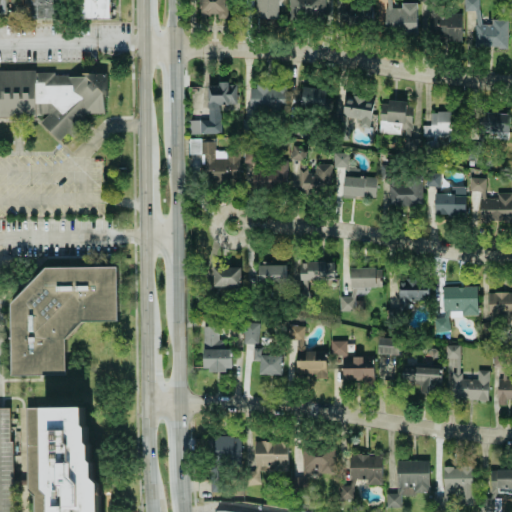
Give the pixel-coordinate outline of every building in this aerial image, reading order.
[(26,0),(27,18),(58,19),(58,0),(26,0)] [(84,0),(84,18),(109,18),(109,0),(84,0)] [(200,0),(200,15),(217,15),(216,18),(226,18),(226,0),(200,0)] [(277,18),(277,0),(254,0),(254,18),(277,18)] [(287,0),(288,18),(330,18),(329,0),(287,0)] [(416,3),(400,3),(400,8),(388,8),(388,0),(375,0),(376,29),(416,29),(416,3)] [(463,0),(463,11),(478,11),(478,0),(463,0)] [(349,25),(373,24),(372,6),(348,7),(349,25)] [(460,12),(429,12),(429,38),(444,38),(444,41),(460,41),(460,12)] [(507,20),(490,19),(490,24),(474,24),(473,47),(507,47),(507,20)] [(0,73),(0,117),(43,116),(44,134),(86,132),(85,114),(100,113),(99,70),(0,73)] [(207,84),(207,120),(188,120),(188,134),(221,134),(220,109),(237,109),(236,84),(207,84)] [(249,86),(249,111),(285,112),(285,87),(249,86)] [(329,88),(302,87),(301,109),(328,111),(329,88)] [(341,116),(360,119),(358,126),(369,128),(373,99),(345,95),(341,116)] [(379,133),(400,134),(400,131),(410,132),(411,102),(387,102),(387,109),(380,108),(379,133)] [(422,125),(422,138),(456,138),(455,111),(429,112),(429,125),(422,125)] [(484,132),(509,133),(509,113),(484,113),(484,132)] [(418,149),(419,138),(405,137),(404,149),(418,149)] [(203,154),(204,183),(248,183),(248,171),(240,171),(240,151),(214,151),(214,139),(188,139),(188,154),(203,154)] [(306,148),(291,146),(289,159),(304,161),(306,148)] [(347,167),(347,153),(333,152),(333,167),(347,167)] [(253,165),(253,187),(286,186),(286,164),(253,165)] [(331,164),(314,164),(314,171),(298,171),(298,192),(331,193),(331,164)] [(376,177),(343,176),(342,196),(375,198),(376,177)] [(387,204),(421,205),(421,177),(409,176),(409,184),(388,183),(387,204)] [(511,193),(495,192),(495,198),(484,198),(484,177),(468,177),(468,191),(479,191),(479,221),(511,222),(511,193)] [(434,193),(433,215),(464,216),(465,187),(450,186),(449,193),(434,193)] [(300,262),(300,280),(333,280),(333,261),(300,262)] [(257,284),(286,284),(286,264),(257,265),(257,284)] [(11,376),(65,375),(65,339),(81,321),(117,321),(117,267),(44,268),(10,304),(11,376)] [(240,267),(212,267),(212,288),(240,288),(240,267)] [(381,287),(381,268),(350,268),(350,287),(381,287)] [(419,279),(398,278),(398,301),(428,302),(428,285),(418,285),(419,279)] [(477,315),(476,286),(442,287),(442,310),(434,310),(434,333),(449,332),(449,316),(477,315)] [(511,291),(487,292),(487,316),(506,315),(506,325),(511,324),(511,291)] [(339,311),(354,311),(354,297),(339,297),(339,311)] [(281,375),(282,356),(258,355),(259,322),(244,321),(243,350),(251,350),(251,360),(259,361),(258,374),(281,375)] [(303,339),(303,326),(289,325),(288,339),(303,339)] [(231,349),(223,349),(223,340),(218,340),(218,326),(202,326),(203,370),(231,370),(231,349)] [(399,338),(378,338),(377,353),(399,354),(399,338)] [(346,340),(330,340),(330,356),(346,355),(346,340)] [(445,345),(445,358),(459,357),(459,345),(445,345)] [(296,350),(295,373),(314,374),(314,378),(326,378),(326,351),(296,350)] [(373,357),(342,356),(342,380),(372,381),(373,357)] [(440,386),(440,367),(403,367),(403,382),(420,382),(420,393),(430,393),(430,386),(440,386)] [(487,400),(488,370),(476,370),(476,379),(461,378),(461,374),(452,374),(451,399),(487,400)] [(511,402),(511,384),(511,376),(495,376),(496,405),(506,405),(506,403),(511,402)] [(100,511),(99,480),(90,480),(87,406),(26,409),(30,511),(100,511)] [(240,436),(213,437),(214,462),(240,461),(240,436)] [(287,471),(287,441),(254,442),(254,472),(248,472),(249,483),(259,483),(259,471),(287,471)] [(334,448),(302,447),(301,475),(333,476),(334,448)] [(349,479),(366,479),(365,484),(381,485),(382,455),(350,454),(349,479)] [(396,461),(396,493),(385,493),(385,507),(400,507),(400,494),(428,494),(428,460),(396,461)] [(471,466),(442,467),(443,492),(459,492),(460,505),(472,505),(471,466)] [(499,511),(499,490),(511,490),(511,469),(489,470),(490,498),(479,499),(479,511),(499,511)] [(339,499),(354,499),(353,483),(339,483),(339,499)]
